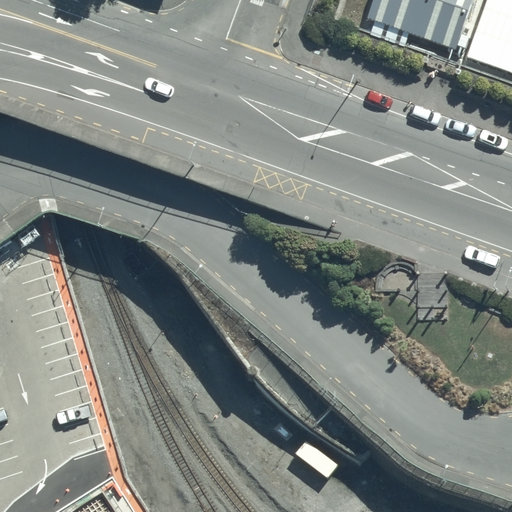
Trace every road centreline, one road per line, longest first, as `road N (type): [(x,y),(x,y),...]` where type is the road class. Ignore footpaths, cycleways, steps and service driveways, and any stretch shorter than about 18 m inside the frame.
road 1 (unclassified): [(511,454),(416,414),(374,386),(142,200),(0,165)]
road 2 (secondary): [(207,88),(511,195)]
road 3 (secondary): [(157,69),(74,69),(0,46)]
road 4 (secondary): [(33,0),(90,19),(157,69)]
